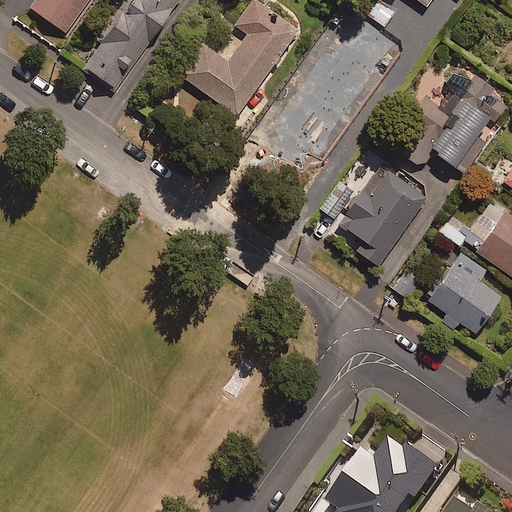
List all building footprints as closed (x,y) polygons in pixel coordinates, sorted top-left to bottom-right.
[(36,0),(31,7),(66,32),(88,0),(36,0)] [(179,0),(128,0),(83,67),(119,91),(179,0)] [(298,30),(255,0),(254,0),(236,26),(248,34),(228,62),(203,44),(181,76),(238,116),(298,30)] [(509,103),(478,79),(450,117),(425,98),(392,142),(423,166),(434,151),(456,168),(492,120),(495,122),(509,103)] [(354,124),(301,88),(286,111),(290,113),(275,135),(305,155),(300,162),(320,175),(354,124)] [(428,199),(382,166),(340,224),(365,242),(359,251),(379,266),(428,199)] [(353,193),(337,180),(317,206),(333,219),(353,193)] [(511,216),(492,202),(471,231),(464,226),(459,232),(446,222),(440,231),(461,246),(464,242),(511,276),(511,216)] [(502,299),(457,266),(431,301),(449,314),(444,321),(454,329),(460,321),(477,334),(502,299)] [(417,275),(406,267),(392,288),(403,295),(417,275)] [(440,472),(393,440),(377,463),(364,455),(328,509),(332,511),(408,511),(416,501),(419,503),(440,472)] [(482,511),(473,511),(459,502),(452,511),(485,511),(483,510),(482,511)]
